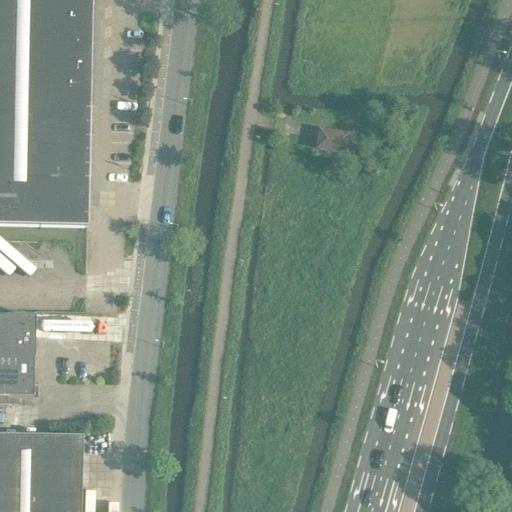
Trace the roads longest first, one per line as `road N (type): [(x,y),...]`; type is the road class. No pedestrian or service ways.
road 1 (unclassified): [(201,511),(268,0)]
road 2 (unclassified): [(132,511),(187,0)]
road 3 (primary): [(511,60),(409,361),(367,511)]
road 4 (primary): [(419,511),(511,175)]
